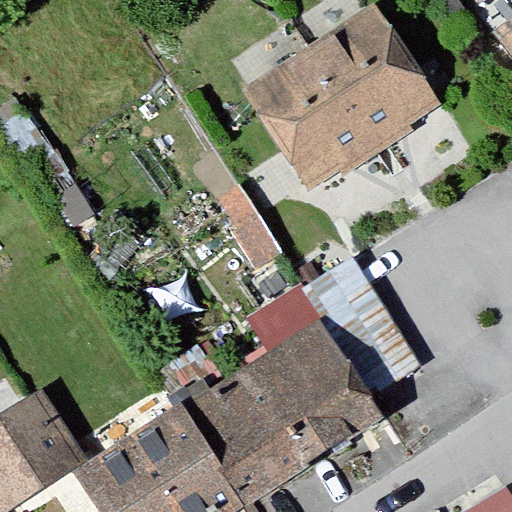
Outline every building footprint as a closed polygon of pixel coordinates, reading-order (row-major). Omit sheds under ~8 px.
[(399,14),(259,94),(312,185),(451,105),(399,14)] [(511,17),(493,33),(511,56),(511,17)] [(93,511),(232,511),(378,415),(294,290),(255,316),(274,344),(72,480),(93,511)] [(90,463),(42,389),(0,416),(0,511),(15,511),(72,480),(90,463)] [(511,511),(511,485),(473,506),(475,511),(511,511)]
